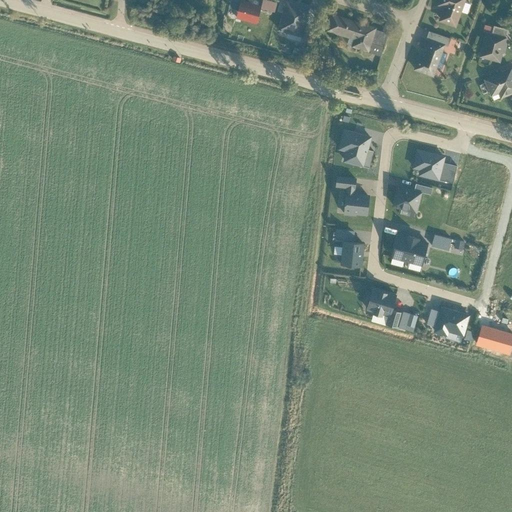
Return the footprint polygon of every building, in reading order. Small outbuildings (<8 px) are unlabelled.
[(265,0),(264,5),(241,0),(240,0),(236,17),(264,24),(267,8),(278,11),(281,0),(278,0),(265,0)] [(458,27),(468,0),(440,0),(438,5),(446,8),(442,20),(458,27)] [(353,45),(370,51),(373,44),(376,33),(378,27),(334,13),(329,29),(355,38),(353,45)] [(505,61),(510,35),(488,31),(483,56),(505,61)] [(440,80),(452,47),(434,40),(427,57),(421,54),(415,70),(440,80)] [(511,94),(511,67),(486,78),(493,95),(503,91),(505,97),(511,94)] [(373,136),(346,128),(340,148),(350,150),(347,160),(365,165),(368,155),(373,136)] [(458,161),(422,155),(419,175),(454,181),(458,161)] [(361,180),(340,177),(339,187),(360,190),(361,180)] [(424,191),(399,184),(394,205),(419,211),(424,191)] [(373,215),(374,195),(348,194),(347,214),(373,215)] [(409,236),(399,234),(393,257),(424,264),(430,241),(421,239),(421,237),(409,234),(409,236)] [(437,234),(434,245),(452,249),(454,238),(437,234)] [(455,246),(464,248),(467,240),(458,237),(455,246)] [(363,240),(343,239),(342,266),(362,267),(363,240)] [(382,287),(382,288),(373,286),(367,308),(376,311),(375,312),(385,315),(385,313),(392,315),(394,308),(399,293),(391,291),(391,290),(382,287)] [(472,315),(443,306),(436,330),(451,335),(453,330),(466,334),(472,315)] [(405,312),(394,308),(392,315),(390,325),(400,328),(405,312)]
